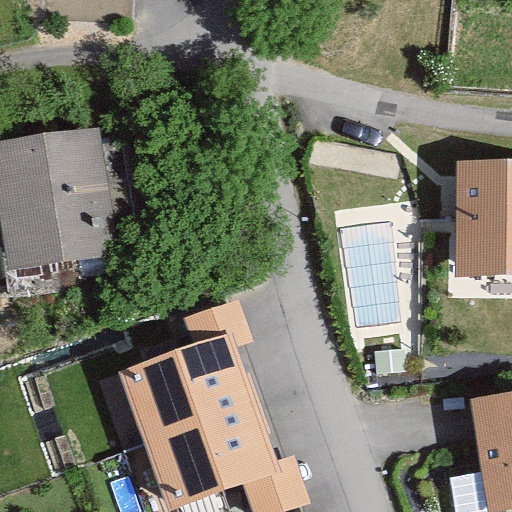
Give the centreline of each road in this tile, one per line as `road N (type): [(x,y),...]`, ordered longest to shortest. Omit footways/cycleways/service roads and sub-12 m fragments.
road 1 (residential): [(239,28),(294,297),(368,511)]
road 2 (residential): [(239,28),(0,66)]
